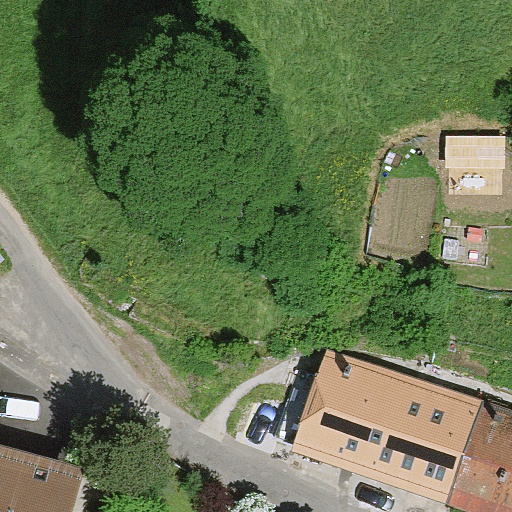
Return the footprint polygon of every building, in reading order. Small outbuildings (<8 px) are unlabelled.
[(358,470),(385,374),(313,353),(285,449),(358,470)] [(430,491),(458,395),(385,374),(358,470),(430,491)] [(503,511),(511,479),(511,410),(458,395),(430,491),(503,511)] [(0,511),(68,511),(79,473),(0,453),(0,511)] [(506,511),(511,511),(511,479),(503,511),(506,511)]
